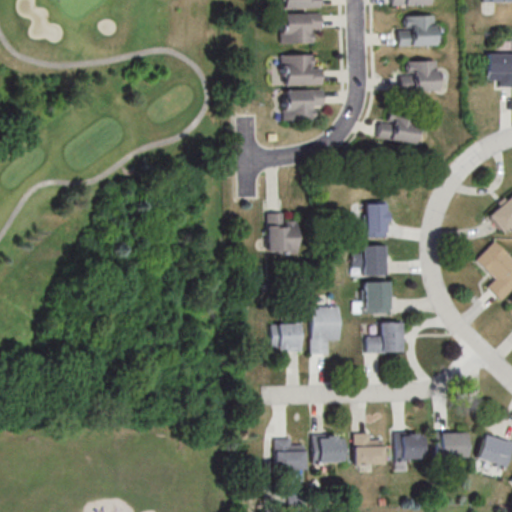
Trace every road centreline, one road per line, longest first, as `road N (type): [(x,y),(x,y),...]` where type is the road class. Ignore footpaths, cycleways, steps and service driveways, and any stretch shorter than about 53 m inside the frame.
road 1 (residential): [(511,380),(446,309),(428,252),(435,210),(452,179),(477,154),(511,137)]
road 2 (residential): [(355,0),(360,89),(340,134),(282,157),(238,159)]
road 3 (residential): [(479,348),(454,373),(415,391),(263,395)]
